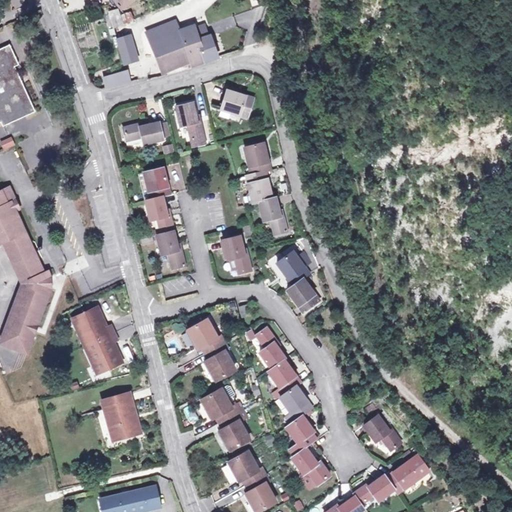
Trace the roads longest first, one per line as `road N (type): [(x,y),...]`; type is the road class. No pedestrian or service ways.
road 1 (residential): [(88,102),(252,60),(263,64),(298,196),(329,273),(359,339),(407,393)]
road 2 (residential): [(207,298),(235,291),(267,297),(324,376),(343,454)]
road 3 (unclassified): [(143,316),(88,102)]
road 4 (unclassified): [(194,511),(143,316)]
road 5 (track): [(407,393),(511,489)]
